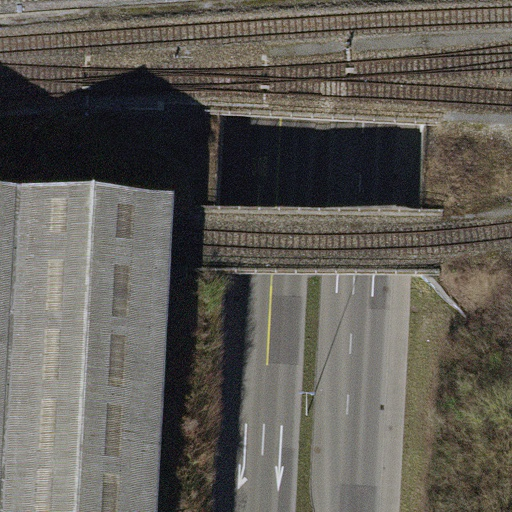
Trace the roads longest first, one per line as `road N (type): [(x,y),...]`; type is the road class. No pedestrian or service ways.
road 1 (primary): [(287,0),(260,511)]
road 2 (primary): [(355,511),(379,0)]
